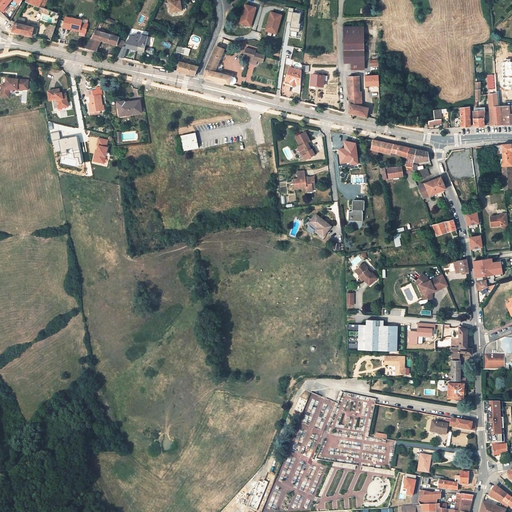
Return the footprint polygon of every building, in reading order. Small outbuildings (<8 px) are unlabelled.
[(0,0),(0,8),(2,11),(11,0),(13,0),(20,5),(22,0),(0,0)] [(181,0),(168,0),(169,13),(183,12),(181,0)] [(252,26),(257,7),(246,4),(242,17),(245,17),(243,23),(252,26)] [(60,14),(51,11),(41,38),(51,40),(60,14)] [(278,33),(283,14),(272,11),(268,24),(271,24),(269,31),(278,33)] [(302,13),(293,12),(290,31),(299,32),(301,24),(300,23),(302,13)] [(73,18),(66,16),(64,27),(71,29),(71,27),(80,30),(79,31),(86,33),(88,24),(83,22),(83,20),(73,17),(73,18)] [(115,21),(108,17),(105,22),(113,26),(115,21)] [(27,21),(17,18),(14,23),(27,26),(27,21)] [(27,26),(14,23),(13,25),(12,31),(31,36),(33,27),(27,26)] [(351,63),(364,63),(363,26),(343,26),(344,63),(351,63)] [(95,51),(101,40),(122,47),(124,42),(124,41),(118,39),(119,37),(114,36),(115,31),(109,29),(108,34),(96,30),(86,49),(95,51)] [(127,48),(136,50),(138,42),(134,41),(135,37),(130,36),(129,40),(128,40),(127,43),(126,48),(122,47),(118,56),(124,58),(127,48)] [(138,42),(136,50),(144,52),(146,44),(138,42)] [(176,53),(189,56),(191,50),(177,46),(176,53)] [(213,53),(220,55),(222,49),(216,47),(213,53)] [(256,50),(246,47),(243,57),(250,59),(249,63),(256,65),(257,61),(263,63),(265,55),(256,52),(256,50)] [(509,64),(509,52),(497,51),(496,64),(509,64)] [(231,77),(232,76),(214,72),(222,56),(220,55),(213,53),(205,70),(204,78),(229,84),(233,85),(235,83),(236,80),(234,78),(231,77)] [(198,66),(179,62),(177,71),(194,75),(198,66)] [(302,71),(289,67),(285,82),(290,84),(289,85),(296,86),(296,85),(300,86),(302,71)] [(379,67),(370,68),(371,75),(379,75),(379,67)] [(504,87),(511,87),(511,71),(504,72),(504,73),(498,73),(498,70),(494,70),(496,94),(504,93),(504,87)] [(324,88),(325,75),(311,74),(310,87),(324,88)] [(366,76),(366,86),(370,86),(379,85),(379,75),(371,75),(366,76)] [(360,91),(359,76),(348,77),(348,92),(360,91)] [(29,80),(6,78),(6,85),(2,85),(1,97),(9,98),(10,89),(17,90),(18,88),(22,88),(22,89),(28,90),(29,80)] [(60,94),(59,89),(48,91),(50,100),(56,99),(58,108),(68,106),(66,96),(63,96),(63,94),(60,94)] [(98,90),(87,91),(88,97),(89,96),(90,103),(89,103),(90,112),(99,110),(99,107),(102,106),(100,94),(98,95),(98,90)] [(360,106),(360,91),(348,92),(348,98),(349,98),(350,104),(360,106)] [(488,94),(491,121),(489,121),(490,125),(504,124),(503,106),(497,106),(497,101),(496,94),(488,94)] [(120,115),(142,112),(140,100),(125,102),(125,101),(117,102),(120,115)] [(366,117),(368,108),(360,106),(350,104),(349,113),(366,117)] [(511,124),(511,113),(510,114),(509,105),(506,106),(503,106),(504,124),(504,125),(511,124)] [(469,107),(461,107),(461,127),(470,126),(469,110),(469,107)] [(485,107),(474,108),(473,110),(473,118),(474,126),(484,126),(483,118),(485,118),(485,107)] [(428,124),(441,123),(441,109),(434,110),(434,119),(429,120),(428,124)] [(305,131),(295,136),(299,145),(297,146),(301,155),(307,152),(309,156),(314,154),(311,148),(310,149),(307,142),(309,141),(305,131)] [(184,150),(199,147),(196,133),(181,136),(184,150)] [(107,140),(99,138),(97,145),(98,145),(96,154),(95,154),(93,160),(102,162),(103,158),(105,158),(107,147),(106,147),(107,140)] [(378,151),(390,154),(391,152),(394,145),(373,140),(371,148),(367,148),(369,157),(377,158),(378,151)] [(502,164),(502,166),(511,165),(511,163),(511,162),(511,144),(502,145),(502,153),(503,159),(503,160),(502,164)] [(398,146),(395,153),(407,157),(409,148),(398,146)] [(405,166),(412,167),(412,165),(413,162),(416,149),(409,148),(407,157),(405,165),(405,166)] [(416,149),(413,162),(419,163),(429,161),(429,160),(427,152),(416,149)] [(472,159),(459,162),(461,171),(461,173),(463,173),(474,172),(472,159)] [(511,173),(511,172),(511,165),(502,166),(503,173),(511,173)] [(403,177),(401,166),(387,168),(389,179),(403,177)] [(430,175),(427,168),(420,170),(423,178),(430,175)] [(316,188),(314,177),(307,177),(305,178),(305,176),(304,171),(297,172),(298,179),(293,179),(294,189),(306,188),(306,192),(313,191),(313,189),(316,188)] [(511,173),(503,173),(503,176),(504,184),(511,184),(511,173)] [(418,186),(423,198),(443,190),(445,189),(440,177),(438,178),(418,186)] [(468,191),(462,177),(451,182),(457,196),(468,191)] [(364,210),(364,201),(353,201),(352,211),(349,211),(348,220),(362,221),(363,212),(362,212),(362,210),(364,210)] [(468,225),(482,222),(481,219),(478,220),(477,211),(466,213),(468,225)] [(496,216),(490,216),(491,227),(501,226),(503,227),(508,227),(507,216),(507,213),(501,214),(498,217),(496,216)] [(324,236),(331,226),(316,214),(310,222),(318,228),(316,229),(324,236)] [(437,235),(456,229),(453,219),(433,225),(435,231),(437,235)] [(397,234),(393,235),(395,246),(401,245),(399,238),(402,237),(401,233),(397,234)] [(472,248),(483,247),(481,236),(470,237),(472,248)] [(493,263),(492,259),(474,261),(476,282),(486,280),(495,278),(495,277),(503,276),(501,262),(493,263)] [(452,262),(447,263),(449,272),(456,271),(461,271),(461,272),(462,272),(468,271),(467,260),(461,261),(457,261),(454,262),(452,262)] [(357,269),(361,274),(359,276),(360,276),(362,280),(363,279),(368,285),(376,279),(371,272),(370,273),(367,269),(368,268),(364,263),(357,269)] [(422,273),(417,280),(420,283),(425,293),(424,298),(432,299),(433,292),(447,285),(443,275),(429,281),(427,277),(422,273)] [(476,282),(478,289),(487,287),(486,280),(476,282)] [(354,325),(353,325),(352,349),(396,351),(397,326),(384,325),(384,320),(367,320),(366,325),(354,325)] [(467,347),(467,329),(459,328),(459,347),(459,352),(460,353),(472,354),(472,347),(467,347)] [(511,334),(504,338),(489,345),(487,346),(485,348),(484,350),(483,352),(483,353),(483,370),(509,369),(509,364),(511,362),(511,363),(511,334)] [(459,352),(451,352),(451,367),(451,379),(451,380),(460,380),(460,353),(459,352)] [(384,365),(392,365),(392,374),(394,375),(398,375),(406,375),(406,369),(405,369),(404,356),(384,355),(384,365)] [(463,388),(464,384),(448,383),(448,397),(463,399),(463,394),(463,388)] [(503,406),(484,407),(485,419),(488,419),(488,423),(485,424),(485,437),(488,437),(489,446),(506,444),(503,406)] [(451,419),(449,426),(475,432),(476,424),(451,419)] [(446,435),(448,425),(432,422),(430,431),(435,432),(446,435)] [(428,473),(431,456),(420,454),(418,471),(428,473)] [(469,473),(460,472),(460,476),(455,476),(455,479),(458,480),(458,483),(460,484),(468,485),(469,473)] [(438,480),(438,488),(458,490),(458,484),(438,480)] [(488,495),(503,504),(504,502),(507,504),(511,498),(505,492),(495,485),(488,495)] [(440,499),(440,493),(435,492),(434,492),(434,494),(420,491),(418,501),(425,502),(425,505),(436,504),(437,499),(440,499)] [(457,494),(454,511),(461,511),(468,511),(472,495),(457,494)] [(504,511),(505,510),(483,502),(480,511),(504,511)]
